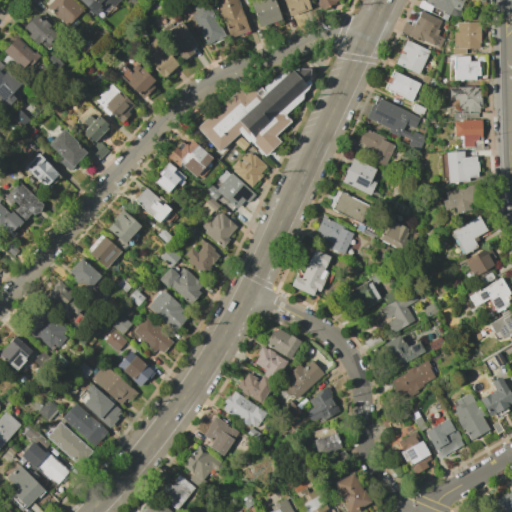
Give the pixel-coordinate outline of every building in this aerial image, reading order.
[(49,0),(71,0),(81,9),(66,25),(45,5),(49,0)] [(118,0),(111,7),(107,2),(94,15),(79,0),(118,0)] [(236,0),(248,30),(228,38),(223,24),(222,25),(212,0),(236,0)] [(273,0),(280,19),(258,27),(247,0),(273,0)] [(305,0),(309,9),(288,16),(282,0),(305,0)] [(335,0),(333,1),(335,4),(321,10),(320,8),(318,8),(315,1),(317,1),(316,0),(335,0)] [(419,0),(422,0),(424,1),(424,0),(463,0),(455,17),(432,6),(429,12),(416,6),(419,0)] [(191,12),(191,11),(195,9),(195,10),(204,5),(220,35),(202,45),(187,15),(191,12)] [(404,22),(412,26),(420,10),(440,20),(436,29),(438,30),(436,34),(443,38),(438,47),(433,44),(433,45),(422,40),(421,42),(399,32),(404,22)] [(34,14),(39,19),(41,18),(49,25),(47,27),(55,35),(49,42),(50,43),(45,48),(38,42),(36,45),(26,36),(29,33),(22,27),(34,14)] [(159,28),(169,22),(172,27),(180,21),(196,45),(190,49),(193,52),(182,61),(159,28)] [(456,46),(452,46),(452,32),(455,32),(455,22),(477,22),(478,47),(456,48),(456,46)] [(0,49),(11,38),(33,59),(26,66),(23,64),(17,70),(0,53),(0,49)] [(154,38),(178,64),(162,78),(146,60),(147,59),(140,51),(154,38)] [(399,52),(403,54),(404,53),(400,51),(405,39),(429,51),(417,74),(394,63),(399,52)] [(61,64),(56,69),(46,59),(51,53),(61,64)] [(467,56),(467,61),(477,61),(478,75),(474,76),(474,79),(453,80),(452,56),(467,56)] [(0,63),(21,81),(9,94),(14,99),(6,107),(0,101),(0,63)] [(129,78),(127,76),(132,70),(130,69),(135,63),(153,80),(149,84),(152,87),(141,98),(125,82),(129,78)] [(301,98),(283,114),(289,121),(273,135),(279,141),(263,156),(249,140),(247,142),(238,132),(217,151),(195,127),(238,89),(242,94),(255,82),(260,88),(277,73),(283,73),(288,68),(308,69),(307,80),(309,82),(306,89),(301,94),(301,98)] [(386,82),(389,84),(392,78),(389,76),(392,71),(419,83),(410,101),(384,88),(386,82)] [(423,74),(434,80),(431,86),(420,80),(423,74)] [(109,83),(132,104),(126,111),(128,114),(120,123),(109,113),(107,115),(100,109),(102,107),(94,100),(109,83)] [(479,87),(479,107),(477,107),(477,118),(452,118),(452,112),(466,112),(466,110),(456,110),(456,99),(447,100),(447,87),(479,87)] [(371,103),(375,104),(378,98),(418,117),(413,128),(404,123),(401,129),(411,134),(413,131),(424,136),(417,153),(405,147),(409,139),(399,134),(398,136),(387,131),(388,128),(365,117),(371,103)] [(414,103),(424,108),(421,115),(410,110),(414,103)] [(28,120),(20,127),(10,116),(17,109),(28,120)] [(88,114),(93,119),(95,117),(97,119),(99,117),(107,125),(105,127),(106,128),(102,133),(103,134),(99,139),(97,137),(93,142),(91,140),(89,142),(82,135),(84,133),(82,131),(87,126),(81,121),(88,114)] [(460,121),(460,120),(480,120),(481,150),(472,151),(472,147),(461,147),(461,136),(453,136),(453,122),(460,121)] [(363,128),(384,138),(383,140),(393,145),(383,165),(371,159),(375,150),(356,141),(363,128)] [(62,129),(76,142),(75,143),(85,152),(67,170),(58,162),(61,158),(47,144),(62,129)] [(239,136),(247,144),(241,150),(233,142),(239,136)] [(97,140),(107,150),(98,159),(88,149),(97,140)] [(180,141),(184,144),(185,143),(187,145),(191,140),(211,158),(194,177),(181,165),(178,168),(166,157),(180,141)] [(88,150),(98,159),(89,168),(79,159),(88,150)] [(443,153),(443,152),(461,151),(462,157),(474,156),(475,161),(476,161),(477,171),(476,171),(476,176),(467,177),(467,181),(446,183),(446,177),(441,177),(439,154),(443,153)] [(237,160),(239,162),(241,160),(239,159),(242,155),(244,157),(247,152),(251,155),(252,154),(265,166),(259,172),(261,174),(250,187),(231,171),(233,169),(230,167),(237,160)] [(28,157),(31,159),(37,153),(60,177),(53,184),(50,181),(43,188),(20,164),(28,157)] [(351,158),(375,170),(370,180),(375,183),(369,195),(340,181),(351,158)] [(159,176),(156,174),(167,162),(174,168),(175,168),(184,176),(181,180),(183,182),(179,186),(175,182),(165,192),(153,181),(159,176)] [(209,183),(215,189),(222,181),(217,177),(224,170),(228,174),(230,173),(254,194),(246,202),(243,200),(235,209),(219,194),(213,200),(202,190),(209,183)] [(31,215),(30,213),(23,220),(14,210),(18,206),(13,201),(10,205),(2,198),(17,182),(41,204),(38,212),(31,215)] [(445,199),(444,192),(475,184),(479,200),(468,203),(470,210),(455,214),(453,207),(443,209),(441,200),(445,199)] [(144,187),(168,209),(165,212),(167,214),(162,220),(160,218),(157,221),(137,203),(136,205),(135,203),(136,202),(133,200),(144,187)] [(339,191),(370,207),(361,224),(330,208),(339,191)] [(208,196),(218,205),(213,211),(212,210),(207,215),(198,207),(208,196)] [(22,222),(15,229),(14,228),(4,238),(0,234),(0,197),(1,198),(0,198),(0,205),(8,213),(10,211),(22,222)] [(112,220),(111,219),(120,209),(138,225),(123,242),(126,245),(122,249),(113,242),(116,238),(105,228),(112,220)] [(207,218),(209,221),(211,219),(210,217),(213,213),(217,216),(219,213),(235,226),(225,237),(228,240),(220,248),(202,232),(204,230),(200,226),(207,218)] [(477,215),(486,230),(471,239),(475,247),(463,254),(454,237),(452,238),(450,235),(452,234),(450,231),(477,215)] [(322,216),(343,226),(341,228),(352,233),(342,254),(329,248),(332,243),(320,237),(322,234),(315,231),(322,216)] [(388,219),(407,228),(405,232),(407,233),(404,239),(406,240),(401,250),(378,239),(388,219)] [(357,223),(376,232),(374,237),(371,236),(371,238),(354,230),(357,223)] [(161,228),(170,237),(164,243),(155,234),(161,228)] [(99,234),(119,251),(104,268),(85,251),(99,234)] [(190,247),(196,253),(201,246),(197,242),(200,239),(213,249),(211,250),(218,255),(201,275),(185,261),(188,258),(184,254),(190,247)] [(487,246),(497,263),(472,277),(463,260),(487,246)] [(167,247),(179,257),(169,267),(158,257),(167,247)] [(294,276),(299,278),(313,249),(329,257),(322,270),(327,272),(318,291),(314,289),(311,295),(289,285),(294,276)] [(79,258),(99,276),(87,289),(78,281),(76,283),(70,278),(72,276),(67,271),(79,258)] [(168,267),(176,274),(182,267),(201,284),(196,290),(199,293),(189,304),(168,285),(166,287),(157,279),(168,267)] [(489,272),(493,278),(483,284),(479,278),(489,272)] [(499,277),(509,293),(506,295),(509,299),(506,300),(508,305),(496,312),(487,297),(473,306),(467,297),(499,277)] [(129,286),(123,293),(115,285),(121,278),(129,286)] [(57,279),(73,294),(71,296),(82,306),(75,314),(64,304),(61,308),(45,293),(57,279)] [(368,279),(379,297),(357,311),(346,293),(368,279)] [(385,304),(381,296),(395,287),(400,295),(385,304)] [(133,289),(143,297),(136,306),(126,297),(133,289)] [(161,289),(178,304),(177,305),(181,309),(179,312),(185,318),(174,331),(146,306),(161,289)] [(410,289),(416,299),(404,306),(413,320),(392,333),(385,322),(393,317),(391,314),(385,318),(379,309),(410,289)] [(433,301),(438,309),(426,317),(421,308),(433,301)] [(501,316),(499,313),(511,305),(511,332),(500,339),(496,332),(493,333),(487,323),(501,316)] [(64,328),(60,333),(65,337),(56,347),(51,343),(47,347),(28,330),(45,311),(64,328)] [(120,315),(130,323),(120,334),(111,326),(120,315)] [(136,327),(135,325),(139,321),(140,322),(144,317),(151,323),(153,321),(162,329),(160,331),(171,341),(161,352),(156,348),(153,351),(146,345),(143,349),(137,343),(141,339),(132,331),(136,327)] [(110,328),(125,341),(116,352),(101,339),(110,328)] [(271,332),(273,333),(277,328),(289,336),(290,334),(300,340),(288,359),(263,344),(271,332)] [(423,351),(396,368),(381,344),(398,334),(406,348),(417,341),(423,351)] [(0,350),(13,336),(31,351),(14,370),(4,360),(3,361),(0,358),(0,350)] [(439,336),(444,344),(432,351),(428,343),(439,336)] [(261,346),(285,361),(272,382),(261,375),(264,370),(251,362),(261,346)] [(128,350),(153,372),(145,381),(143,380),(138,386),(127,376),(125,378),(120,373),(122,370),(115,365),(128,350)] [(41,351),(51,361),(43,370),(32,360),(41,351)] [(289,380),(285,375),(297,364),(301,368),(310,360),(322,373),(295,399),(282,385),(289,380)] [(404,372),(403,371),(412,365),(413,367),(425,360),(429,367),(428,368),(433,377),(421,384),(422,386),(415,389),(417,392),(402,400),(400,396),(398,397),(389,381),(404,372)] [(92,370),(85,377),(75,369),(82,361),(92,370)] [(102,364),(135,393),(128,401),(124,397),(118,403),(90,378),(102,364)] [(240,379),(241,380),(245,373),(249,375),(250,374),(258,380),(261,375),(272,382),(259,403),(246,395),(245,396),(238,392),(239,390),(234,387),(240,379)] [(493,389),(489,382),(498,376),(511,401),(486,416),(477,399),(493,389)] [(76,391),(70,398),(63,391),(69,384),(76,391)] [(84,389),(85,390),(90,384),(118,409),(117,411),(119,413),(116,416),(117,417),(108,428),(76,398),(84,389)] [(308,411),(307,409),(311,407),(307,399),(326,389),(338,411),(320,421),(318,417),(311,421),(307,412),(308,411)] [(224,403),(222,401),(226,395),(228,397),(232,391),(264,413),(254,427),(249,423),(246,426),(236,419),(237,418),(231,414),(230,415),(220,408),(224,403)] [(454,406),(452,402),(467,393),(475,407),(478,406),(482,415),(480,416),(487,429),(468,439),(462,429),(461,429),(455,419),(457,418),(451,408),(454,406)] [(47,400),(56,408),(46,420),(37,412),(47,400)] [(74,403),(105,430),(92,445),(61,418),(74,403)] [(0,415),(4,411),(19,424),(0,445),(0,415)] [(393,413),(400,426),(387,434),(379,421),(393,413)] [(213,416),(226,424),(225,425),(229,428),(230,427),(237,431),(221,455),(208,446),(211,441),(202,435),(207,428),(206,427),(213,416)] [(418,416),(425,428),(419,431),(412,419),(418,416)] [(436,425),(433,420),(440,416),(443,420),(446,418),(452,428),(453,427),(458,435),(457,436),(461,444),(438,457),(423,432),(436,425)] [(58,422),(90,450),(77,465),(45,437),(58,422)] [(26,424),(48,443),(41,451),(29,441),(19,432),(26,424)] [(332,424),(339,447),(316,454),(309,432),(332,424)] [(249,427),(261,435),(256,441),(245,433),(249,427)] [(412,432),(417,442),(420,440),(428,454),(427,455),(429,459),(424,462),(426,467),(413,474),(406,460),(403,461),(398,451),(401,449),(396,441),(412,432)] [(24,451),(21,449),(29,441),(41,451),(43,454),(46,451),(68,471),(65,474),(67,477),(62,482),(60,480),(56,484),(50,478),(49,479),(41,472),(42,471),(35,465),(33,468),(19,456),(24,451)] [(184,462),(183,461),(190,452),(191,453),(197,445),(220,462),(214,471),(210,468),(201,480),(181,466),(184,462)] [(342,450),(347,459),(335,465),(330,456),(342,450)] [(18,465),(48,496),(39,505),(33,499),(21,511),(9,498),(13,494),(12,493),(16,489),(5,477),(18,465)] [(350,472),(360,490),(362,489),(368,501),(347,511),(345,511),(334,491),(337,490),(333,482),(350,472)] [(166,482),(171,486),(174,482),(172,480),(177,474),(193,487),(175,509),(164,500),(168,495),(161,490),(166,482)] [(303,487),(306,492),(314,488),(326,508),(322,510),(323,511),(302,511),(295,499),(297,498),(294,492),(303,487)] [(498,498),(497,496),(505,492),(506,493),(511,490),(511,491),(511,511),(500,511),(493,500),(498,498)] [(247,491),(253,502),(244,507),(238,496),(247,491)] [(266,511),(270,509),(269,506),(287,496),(294,508),(290,510),(291,511),(266,511)] [(143,511),(145,510),(142,508),(148,501),(150,503),(154,499),(169,511),(143,511)]
